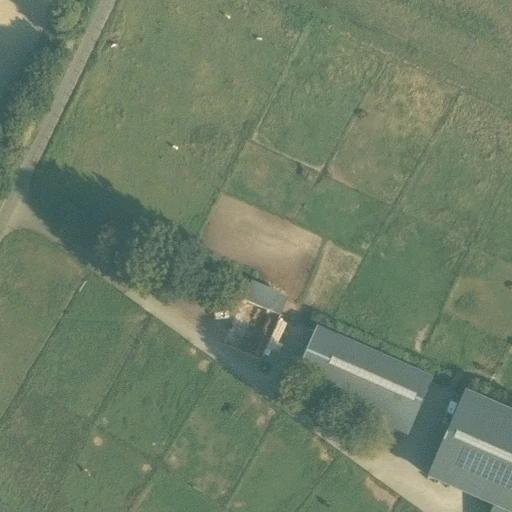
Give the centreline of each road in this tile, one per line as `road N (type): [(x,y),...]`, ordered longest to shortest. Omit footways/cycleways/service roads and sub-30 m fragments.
road 1 (unknown): [(11,197),(472,511)]
road 2 (unclassified): [(106,0),(0,221)]
